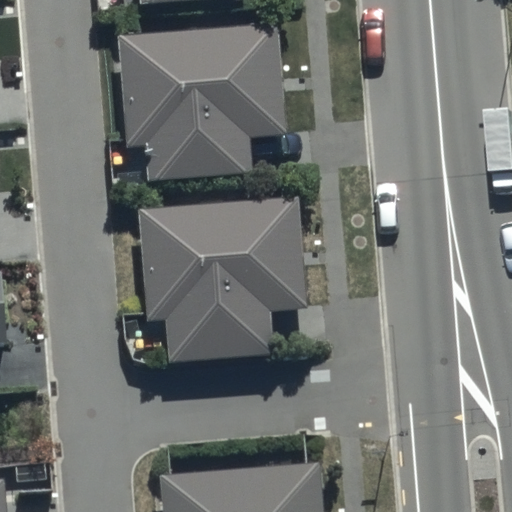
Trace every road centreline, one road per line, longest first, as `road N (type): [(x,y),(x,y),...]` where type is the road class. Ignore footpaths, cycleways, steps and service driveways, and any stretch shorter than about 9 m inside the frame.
road 1 (residential): [(57,0),(90,413)]
road 2 (residential): [(436,383),(90,413)]
road 3 (tertiary): [(442,164),(487,237),(508,376)]
road 4 (tertiary): [(436,383),(424,244),(442,164)]
road 5 (tertiary): [(442,164),(429,0)]
road 6 (tertiary): [(445,511),(436,383)]
